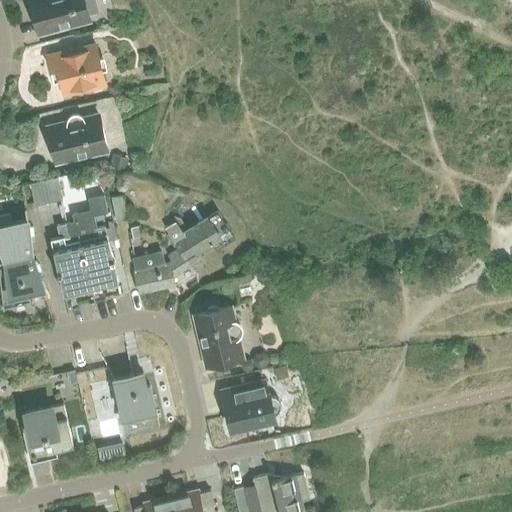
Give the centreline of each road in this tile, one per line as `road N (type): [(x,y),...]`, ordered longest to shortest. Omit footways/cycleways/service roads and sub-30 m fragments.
road 1 (residential): [(0,342),(137,321),(162,325),(173,337),(196,422),(190,460)]
road 2 (residential): [(0,505),(190,460)]
